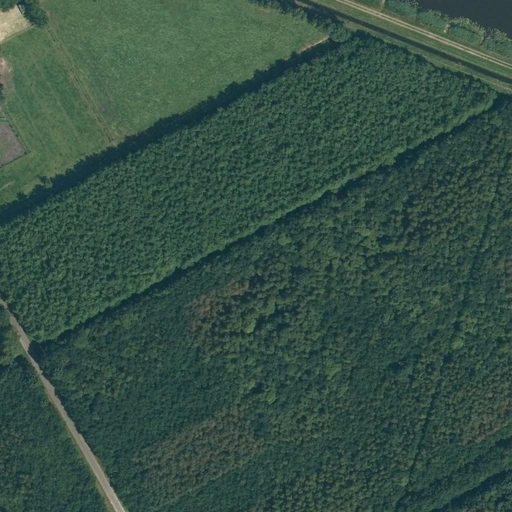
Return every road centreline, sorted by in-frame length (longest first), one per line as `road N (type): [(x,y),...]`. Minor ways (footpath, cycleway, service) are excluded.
road 1 (track): [(393,511),(511,133)]
road 2 (unclassified): [(119,511),(0,299)]
road 3 (track): [(332,0),(511,70)]
